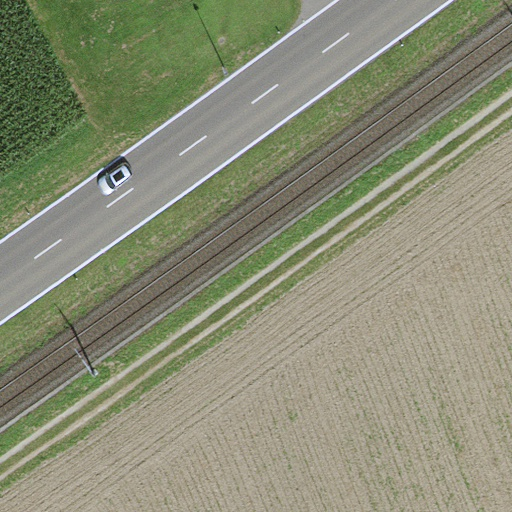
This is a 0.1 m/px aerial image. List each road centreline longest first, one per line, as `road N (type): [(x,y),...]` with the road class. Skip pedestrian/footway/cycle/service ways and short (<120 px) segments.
road 1 (track): [(511,113),(0,479)]
road 2 (primary): [(395,0),(0,282)]
